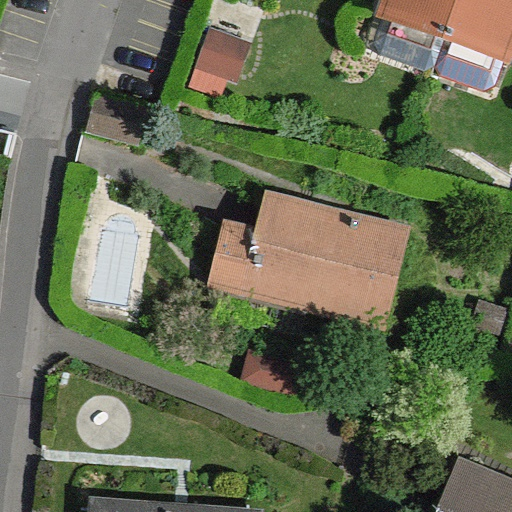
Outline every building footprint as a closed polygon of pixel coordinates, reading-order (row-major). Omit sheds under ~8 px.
[(511,0),(392,0),(385,20),(447,42),(506,63),(511,46),(511,0)] [(241,42),(213,33),(200,69),(229,79),(241,42)] [(498,86),(506,63),(447,42),(437,67),(443,78),(487,93),(498,86)] [(149,113),(100,101),(93,131),(141,144),(149,113)] [(229,230),(215,286),(252,295),(255,281),(316,296),(313,308),(383,326),(407,236),(273,202),(263,239),(229,230)] [(511,511),(511,491),(460,472),(444,511),(511,511)]
